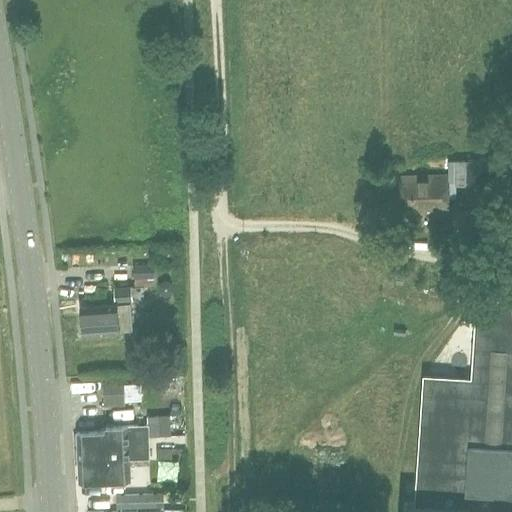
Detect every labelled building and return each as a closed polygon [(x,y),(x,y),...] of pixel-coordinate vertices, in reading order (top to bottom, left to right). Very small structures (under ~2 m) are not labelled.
[(448,176),(400,176),(400,212),(449,211),(448,176)] [(505,219),(469,218),(468,236),(505,236),(505,219)] [(175,247),(160,248),(160,256),(176,255),(175,247)] [(135,265),(135,286),(155,285),(154,275),(154,264),(135,265)] [(130,299),(132,298),(131,287),(116,288),(117,302),(82,305),(84,332),(120,329),(120,328),(132,327),(130,299)] [(511,511),(511,300),(488,299),(477,299),(472,378),(424,376),(415,503),(404,502),(402,511),(511,511)] [(124,404),(124,399),(123,382),(123,380),(103,381),(104,405),(124,404)] [(128,436),(148,435),(171,434),(170,414),(147,415),(148,425),(106,426),(106,430),(77,431),(78,459),(79,459),(107,457),(107,446),(109,445),(109,439),(128,438),(128,436)] [(149,456),(148,435),(128,436),(128,438),(109,439),(109,445),(107,446),(107,457),(79,459),(80,480),(130,478),(130,457),(149,456)] [(172,453),(172,474),(193,474),(194,454),(172,453)] [(117,505),(161,503),(160,491),(117,493),(117,505)]
